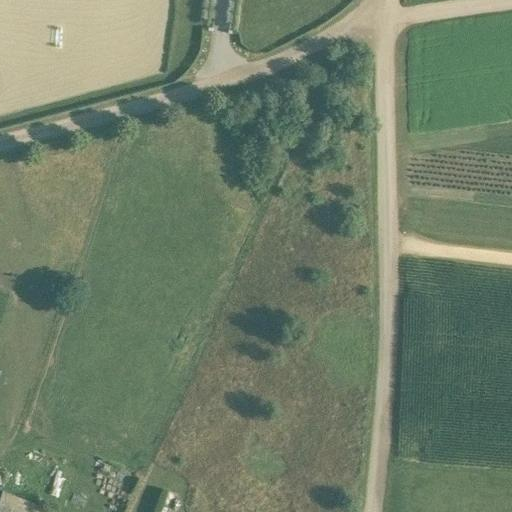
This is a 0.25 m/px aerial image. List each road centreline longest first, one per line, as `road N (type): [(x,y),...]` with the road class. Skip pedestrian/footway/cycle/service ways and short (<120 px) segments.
road 1 (unclassified): [(374,511),(390,270),(382,51),(372,22)]
road 2 (track): [(0,143),(230,81),(372,22)]
road 3 (track): [(372,22),(511,2)]
